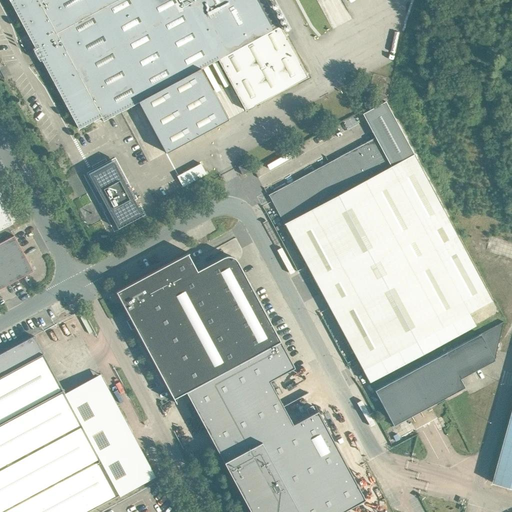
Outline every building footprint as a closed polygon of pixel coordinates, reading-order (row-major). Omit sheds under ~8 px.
[(101,117),(37,0),(8,0),(78,129),(101,117)] [(280,26),(265,0),(37,0),(101,117),(103,121),(138,102),(201,69),(218,59),(280,26)] [(307,77),(280,26),(218,59),(245,110),(307,77)] [(228,119),(201,69),(138,102),(166,153),(228,119)] [(385,101),(362,113),(375,137),(390,166),(414,154),(385,101)] [(284,223),(390,166),(375,137),(268,195),(284,223)] [(492,300),(414,154),(390,166),(284,223),(369,382),(476,325),(469,313),(492,300)] [(133,198),(114,162),(91,174),(119,225),(141,213),(133,198)] [(238,167),(242,175),(248,171),(243,163),(238,167)] [(0,200),(0,229),(12,223),(0,200)] [(14,236),(5,240),(0,243),(0,288),(33,271),(14,236)] [(280,341),(237,261),(234,258),(231,256),(226,255),(223,256),(196,271),(187,254),(188,253),(188,252),(124,287),(127,291),(123,293),(121,295),(121,298),(121,300),(121,301),(175,403),(176,402),(173,398),(186,391),(280,341)] [(503,321),(446,352),(460,378),(494,360),(503,321)] [(0,511),(84,511),(118,494),(59,384),(33,336),(0,353),(0,511)] [(317,410),(292,424),(269,381),(294,367),(280,341),(186,391),(223,461),(250,511),(340,511),(365,499),(317,410)] [(465,387),(460,378),(446,352),(374,390),(393,426),(465,387)] [(511,487),(511,414),(493,483),(511,487)]
